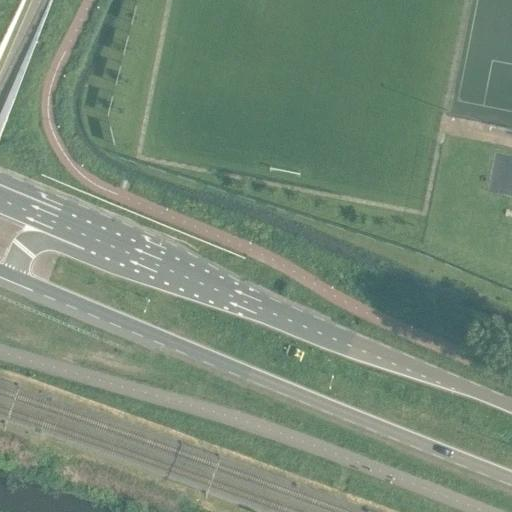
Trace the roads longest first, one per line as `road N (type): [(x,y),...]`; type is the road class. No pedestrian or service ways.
road 1 (primary): [(13,275),(511,476)]
road 2 (primary): [(511,407),(88,235)]
